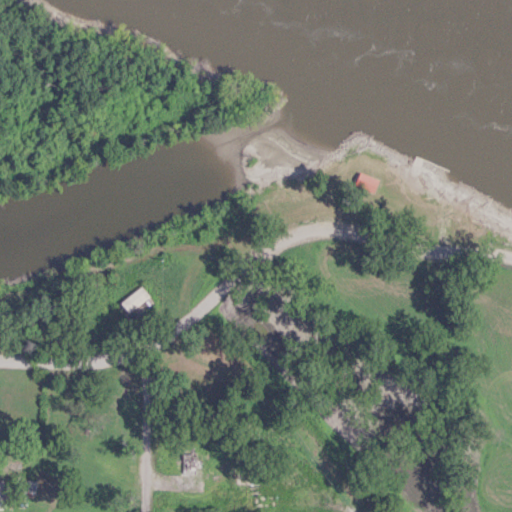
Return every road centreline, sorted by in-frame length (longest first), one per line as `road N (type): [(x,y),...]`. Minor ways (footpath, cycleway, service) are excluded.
road 1 (residential): [(511,259),(305,230),(250,259),(146,349),(103,360),(0,360)]
road 2 (residential): [(146,349),(143,511)]
